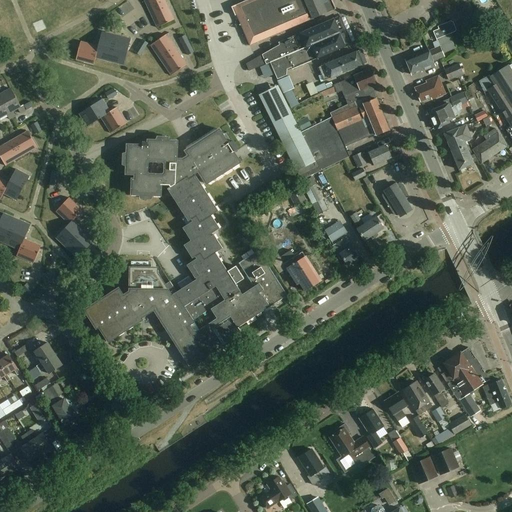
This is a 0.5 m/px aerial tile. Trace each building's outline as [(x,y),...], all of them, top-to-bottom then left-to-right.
[(149,11),(167,3),(165,0),(148,0),(150,3),(146,5),(149,11)] [(248,0),(232,7),(235,16),(236,16),(236,15),(237,15),(250,46),(336,9),(336,10),(336,9),(332,0),(248,0)] [(167,3),(149,11),(152,18),(156,16),(161,26),(157,28),(175,20),(167,3)] [(488,26),(483,17),(469,25),(474,34),(488,26)] [(262,55),(266,63),(286,55),(305,47),(344,32),(339,20),(335,21),(334,19),(278,43),(279,45),(262,55)] [(456,48),(446,26),(434,31),(443,54),(456,48)] [(98,46),(96,53),(111,57),(117,35),(102,32),(98,46)] [(286,55),(266,63),(266,65),(270,63),(277,79),(286,75),(287,69),(291,68),(292,69),(346,47),(345,45),(349,43),(344,32),(305,47),(286,55)] [(161,61),(177,50),(166,34),(150,45),(151,46),(154,43),(160,53),(157,55),(161,61)] [(117,35),(111,57),(125,61),(123,65),(124,65),(131,39),(117,35)] [(93,65),(96,53),(98,46),(79,41),(75,60),(76,56),(87,59),(86,63),(93,65)] [(444,57),(437,41),(433,43),(435,48),(428,51),(428,49),(413,56),(413,57),(407,59),(413,74),(422,71),(435,66),(433,62),(444,57)] [(362,49),(325,65),(330,79),(368,63),(362,49)] [(177,50),(161,61),(165,66),(168,64),(174,73),(171,76),(187,65),(177,50)] [(464,74),(459,64),(445,70),(449,80),(464,74)] [(511,78),(505,68),(490,77),(489,75),(479,81),(484,92),(488,90),(511,127),(507,130),(511,138),(511,78)] [(375,84),(370,70),(354,77),(339,83),(339,84),(334,86),(336,90),(341,88),(344,97),(375,84)] [(294,89),(289,76),(278,80),(283,93),(294,89)] [(446,94),(438,76),(427,81),(428,83),(415,88),(421,102),(432,97),(432,99),(446,94)] [(301,133),(278,86),(259,95),(301,181),(349,157),(345,147),(375,134),(376,136),(389,130),(376,99),(369,102),(367,97),(353,102),(330,114),(331,117),(301,133)] [(325,94),(323,87),(315,91),(312,86),(305,89),(310,100),(325,94)] [(11,88),(0,93),(0,95),(13,118),(15,117),(12,111),(18,108),(20,113),(26,110),(23,105),(21,106),(11,88)] [(333,90),(321,97),(325,103),(337,97),(333,90)] [(468,102),(463,92),(449,98),(450,99),(440,103),(442,106),(428,112),(435,129),(450,122),(449,120),(459,116),(462,110),(460,105),(468,102)] [(13,118),(0,95),(0,118),(7,114),(10,120),(13,118)] [(87,126),(101,118),(100,117),(110,111),(102,99),(79,113),(79,114),(83,111),(91,123),(87,126)] [(31,102),(24,105),(27,110),(34,107),(31,102)] [(110,112),(110,111),(100,117),(101,118),(105,124),(108,122),(114,131),(111,133),(111,134),(127,124),(117,107),(110,112)] [(478,122),(488,117),(485,111),(475,115),(478,122)] [(490,116),(488,117),(478,122),(481,128),(493,123),(490,116)] [(452,152),(467,145),(465,141),(472,138),(466,125),(445,134),(452,152)] [(223,135),(219,129),(186,151),(187,154),(183,157),(177,156),(178,141),(148,140),(148,142),(143,142),(142,145),(127,145),(126,174),(135,175),(135,179),(132,179),(131,195),(161,196),(161,185),(169,185),(170,187),(167,189),(188,221),(191,220),(192,222),(182,228),(190,241),(184,245),(192,259),(195,257),(196,259),(186,265),(196,280),(177,292),(170,281),(165,285),(154,268),(130,268),(130,291),(123,296),(119,289),(85,310),(100,334),(102,332),(108,342),(142,320),(141,318),(154,310),(190,366),(212,352),(210,349),(220,343),(221,346),(239,335),(239,331),(237,327),(287,296),(258,251),(238,263),(247,277),(243,280),(234,266),(227,271),(215,253),(222,249),(213,235),(211,237),(209,235),(219,228),(211,216),(218,211),(194,174),(198,171),(206,184),(240,162),(234,152),(238,149),(227,132),(223,135)] [(507,146),(496,129),(485,136),(487,140),(473,149),(482,163),(507,146)] [(28,131),(12,140),(22,157),(28,153),(26,150),(35,144),(37,148),(38,147),(28,131)] [(22,157),(12,140),(0,147),(0,157),(5,166),(6,166),(4,162),(13,157),(16,160),(22,157)] [(391,158),(385,145),(369,153),(369,155),(364,157),(362,152),(353,156),(357,167),(366,164),(372,161),(375,166),(391,158)] [(467,145),(452,152),(459,169),(474,163),(467,145)] [(367,175),(363,168),(352,173),(356,181),(367,175)] [(9,183),(6,190),(19,196),(17,200),(18,201),(30,177),(17,169),(10,183),(9,183)] [(6,190),(9,183),(0,177),(0,199),(1,200),(6,190)] [(329,209),(313,177),(302,182),(317,215),(329,209)] [(307,201),(298,183),(288,188),(297,206),(307,201)] [(404,185),(402,183),(396,184),(385,191),(383,193),(383,196),(395,214),(396,215),(400,214),(401,216),(412,209),(405,199),(409,197),(404,185)] [(242,211),(247,208),(246,207),(257,200),(257,201),(262,198),(268,195),(269,194),(263,186),(263,185),(257,189),(237,202),(242,211)] [(76,219),(75,218),(83,211),(69,197),(55,211),(56,212),(59,209),(67,216),(64,219),(70,225),(76,219)] [(0,236),(7,240),(16,219),(3,213),(0,219),(0,236)] [(383,228),(376,217),(357,229),(365,240),(372,235),(375,238),(378,235),(377,232),(383,228)] [(16,219),(7,240),(21,246),(24,239),(30,225),(16,219)] [(70,225),(57,238),(57,239),(60,236),(71,245),(86,229),(76,219),(70,225)] [(86,229),(71,245),(81,255),(78,258),(78,259),(97,239),(86,229)] [(352,246),(347,237),(333,246),(338,255),(340,254),(347,265),(360,256),(353,246),(352,246)] [(24,239),(21,246),(17,256),(23,259),(25,256),(35,260),(34,264),(42,246),(24,239)] [(294,257),(290,251),(280,257),(278,254),(270,259),(279,273),(285,270),(287,274),(290,272),(298,284),(300,283),(305,291),(321,281),(311,264),(310,264),(302,252),(294,257)] [(27,283),(22,288),(26,291),(30,287),(27,283)] [(30,287),(26,291),(29,295),(34,290),(30,287)] [(41,363),(55,354),(48,343),(34,352),(41,363)] [(30,349),(26,344),(15,352),(18,357),(30,349)] [(487,376),(469,347),(445,363),(449,370),(442,375),(458,399),(485,382),(483,379),(487,376)] [(55,354),(41,363),(42,363),(37,366),(40,371),(45,368),(49,374),(62,365),(55,354)] [(9,355),(0,360),(0,363),(7,375),(8,374),(15,370),(18,375),(21,374),(9,355)] [(0,363),(0,379),(5,376),(8,381),(11,379),(8,374),(7,375),(0,363)] [(444,388),(435,374),(425,380),(442,407),(448,403),(440,391),(444,388)] [(50,382),(47,378),(35,385),(38,390),(50,382)] [(488,399),(506,392),(501,379),(482,387),(488,399)] [(430,401),(417,381),(403,390),(419,415),(424,413),(420,407),(430,401)] [(63,392),(57,383),(43,392),(49,401),(63,392)] [(31,391),(28,386),(20,392),(23,396),(31,391)] [(511,404),(506,392),(488,399),(490,405),(493,412),(501,409),(511,404)] [(407,405),(399,393),(385,401),(398,421),(406,416),(401,409),(407,405)] [(481,410),(470,394),(459,400),(470,417),(481,410)] [(20,399),(12,405),(15,410),(23,404),(20,399)] [(79,418),(71,405),(69,406),(65,399),(53,406),(58,414),(58,415),(65,426),(79,418)] [(46,420),(37,404),(30,408),(39,423),(46,420)] [(12,405),(3,410),(6,415),(15,410),(12,405)] [(446,417),(440,407),(432,411),(439,422),(446,417)] [(384,426),(373,409),(360,418),(370,434),(368,436),(375,447),(382,442),(375,431),(384,426)] [(472,426),(466,414),(449,424),(451,427),(434,436),(439,444),(472,426)] [(429,433),(418,416),(410,421),(420,438),(429,433)] [(478,416),(470,421),(475,429),(483,423),(478,416)] [(0,426),(0,427),(10,443),(16,439),(8,428),(10,427),(6,420),(0,424),(0,426),(0,427),(0,426)] [(346,424),(335,430),(337,433),(330,438),(342,457),(337,460),(345,473),(358,464),(354,458),(371,448),(363,437),(354,443),(348,433),(351,432),(346,424)] [(0,437),(5,446),(10,443),(0,427),(0,437)] [(32,441),(41,454),(52,447),(43,433),(38,437),(33,429),(27,433),(32,441)] [(30,462),(41,454),(32,441),(27,433),(22,437),(26,444),(21,448),(30,462)] [(409,450),(401,438),(393,443),(401,455),(409,450)] [(452,447),(433,455),(440,474),(459,467),(452,447)] [(311,449),(309,448),(305,451),(306,453),(299,458),(310,475),(308,476),(314,484),(330,474),(325,467),(324,467),(312,449),(311,449)] [(0,452),(0,462),(9,475),(20,468),(11,454),(5,458),(1,451),(0,452)] [(438,476),(430,456),(410,464),(418,484),(438,476)] [(0,462),(0,481),(9,475),(0,462)] [(284,483),(279,477),(267,484),(271,490),(260,498),(267,509),(279,501),(279,502),(287,496),(290,500),(298,495),(290,483),(287,486),(285,482),(284,483)] [(388,488),(379,493),(382,498),(391,493),(388,488)] [(311,511),(327,511),(319,497),(307,504),(311,511)]
